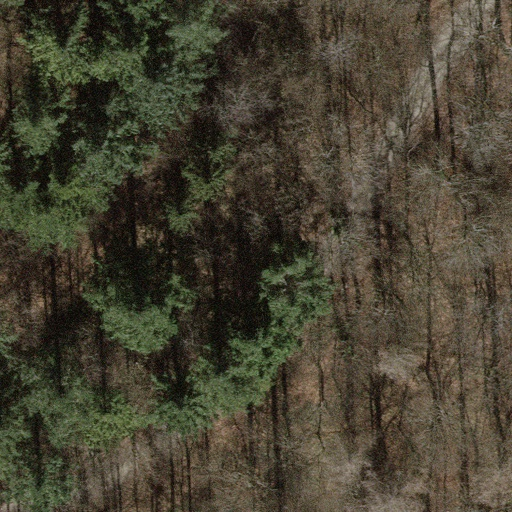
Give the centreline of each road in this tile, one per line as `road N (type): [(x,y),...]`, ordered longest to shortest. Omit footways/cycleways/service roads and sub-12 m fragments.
road 1 (track): [(0,505),(40,507),(103,494),(203,421),(342,274),(443,61),(493,0)]
road 2 (track): [(0,331),(184,125),(220,0)]
